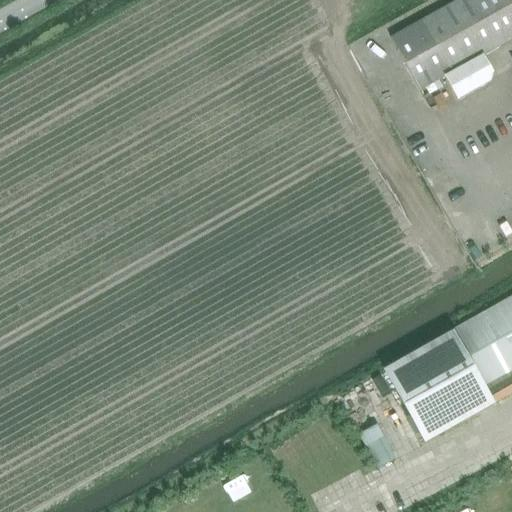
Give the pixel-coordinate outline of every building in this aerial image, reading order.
[(511,0),(458,0),(390,38),(420,92),(450,75),(463,98),(495,79),(499,71),(489,53),(511,40),(511,0)] [(485,385),(511,369),(511,296),(454,329),(384,368),(425,441),(495,402),(485,385)] [(511,369),(485,385),(495,402),(511,392),(511,369)] [(368,420),(349,428),(364,464),(383,456),(368,420)] [(219,496),(241,484),(231,466),(209,478),(219,496)] [(474,507),(486,502),(478,486),(467,491),(474,507)]
